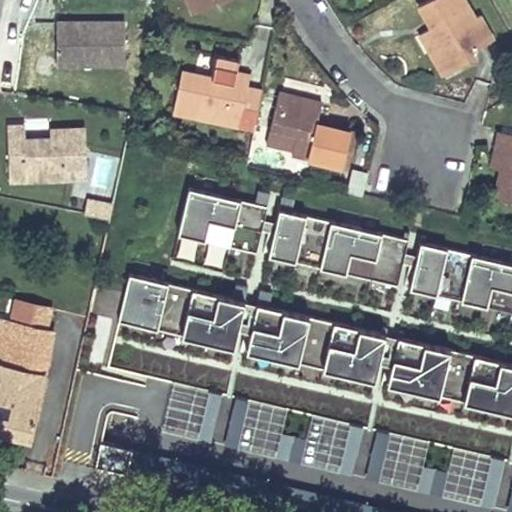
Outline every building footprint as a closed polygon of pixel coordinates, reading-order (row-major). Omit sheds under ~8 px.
[(187,0),(193,14),(228,0),(187,0)] [(475,17),(465,0),(428,0),(419,6),(428,22),(429,21),(432,28),(420,34),(430,52),(441,46),(454,70),(475,58),(471,52),(493,40),(479,14),(475,17)] [(125,66),(125,22),(99,21),(99,27),(73,27),(73,21),(56,21),(56,65),(125,66)] [(441,46),(430,52),(443,76),(454,70),(441,46)] [(173,112),(254,130),(262,90),(248,86),(250,75),(235,71),(238,59),(215,55),(211,76),(182,70),(173,112)] [(291,154),(348,168),(357,132),(328,126),(327,128),(316,125),(322,102),(279,91),(270,128),(296,134),(292,150),(291,154)] [(26,182),(87,179),(85,127),(50,129),(50,138),(25,139),(25,124),(8,125),(9,162),(25,162),(26,182)] [(296,134),(270,128),(266,144),(292,150),(296,134)] [(511,133),(500,130),(496,146),(506,148),(501,170),(495,199),(511,202),(511,133)] [(506,148),(496,146),(491,168),(501,170),(506,148)] [(25,162),(9,162),(10,182),(26,182),(25,162)] [(362,194),(365,170),(349,168),(346,193),(362,194)] [(267,207),(187,189),(177,235),(257,253),(267,207)] [(85,215),(109,220),(113,205),(88,200),(85,215)] [(393,286),(404,238),(280,209),(268,256),(393,286)] [(511,310),(511,263),(424,244),(414,288),(511,310)] [(244,297),(127,270),(115,322),(232,349),(244,297)] [(0,432),(29,438),(53,331),(48,330),(39,327),(44,306),(18,300),(13,322),(2,320),(0,329),(0,432)] [(386,332),(255,303),(243,353),(374,383),(386,332)] [(53,308),(44,306),(39,327),(48,330),(53,308)] [(511,361),(399,337),(388,386),(511,412),(511,361)] [(169,382),(160,434),(213,443),(222,391),(169,382)] [(511,460),(451,448),(447,469),(415,463),(419,443),(400,439),(394,469),(370,465),(366,483),(511,511),(511,460)]
